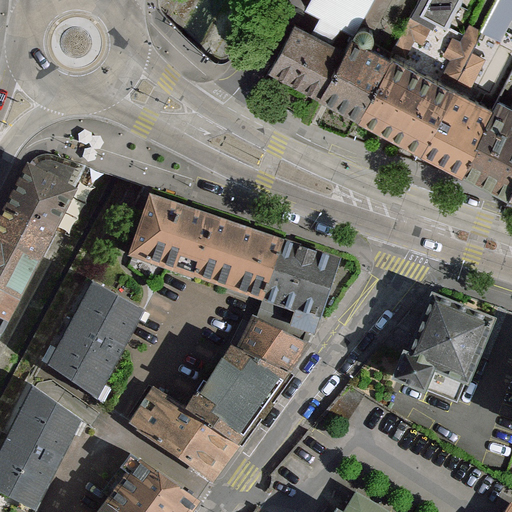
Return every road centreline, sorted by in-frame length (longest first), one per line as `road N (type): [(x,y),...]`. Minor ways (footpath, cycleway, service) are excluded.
road 1 (residential): [(223,500),(380,297),(414,234)]
road 2 (primary): [(186,146),(264,184),(414,234)]
road 3 (primary): [(423,207),(338,175),(216,112)]
road 4 (residential): [(106,437),(193,294)]
road 5 (residential): [(216,112),(294,0)]
road 6 (residential): [(223,500),(132,440),(106,437)]
road 7 (unknown): [(176,322),(291,377)]
